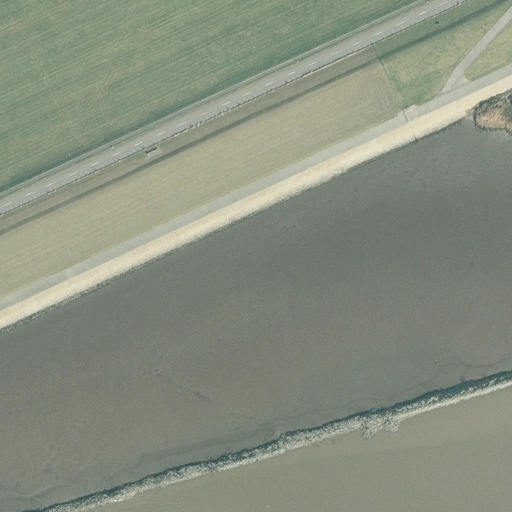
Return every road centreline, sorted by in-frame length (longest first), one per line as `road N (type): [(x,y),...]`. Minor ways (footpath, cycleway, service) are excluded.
road 1 (track): [(511,71),(0,307)]
road 2 (residential): [(0,213),(462,0)]
